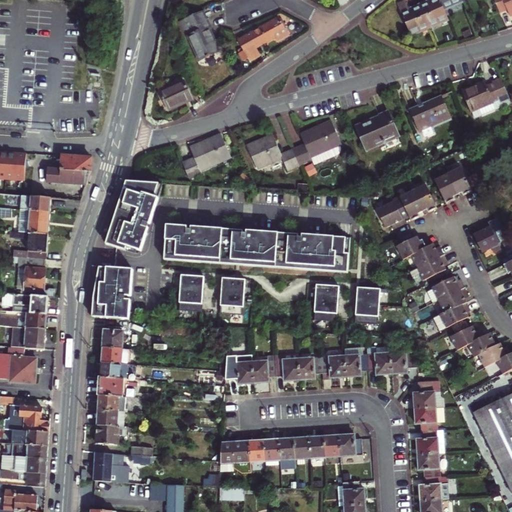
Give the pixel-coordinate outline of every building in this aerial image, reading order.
[(426,0),(428,4),(423,6),(418,8),(427,30),(445,23),(440,12),(435,0),(426,0)] [(435,0),(440,12),(460,4),(459,2),(457,0),(435,0)] [(506,14),(511,11),(511,1),(511,0),(491,0),(496,11),(503,8),(506,14)] [(411,11),(407,12),(404,4),(396,7),(408,38),(427,30),(418,8),(411,11)] [(206,61),(210,59),(209,58),(218,54),(211,38),(208,30),(209,29),(202,14),(179,25),(185,40),(188,39),(198,62),(205,59),(206,61)] [(278,26),(235,48),(245,67),(257,61),(254,55),(265,49),(273,45),(275,48),(286,41),(278,26)] [(467,113),(494,101),(503,97),(496,79),(486,84),(488,87),(485,89),(481,90),(479,85),(458,94),(467,113)] [(160,104),(162,103),(166,114),(179,108),(190,103),(181,84),(159,94),(161,100),(159,101),(160,104)] [(505,101),(503,97),(494,101),(496,105),(505,101)] [(406,114),(415,136),(425,131),(428,138),(436,135),(439,131),(437,126),(448,121),(438,99),(423,106),(406,114)] [(373,117),(374,119),(369,122),(352,129),(362,153),(395,138),(384,113),(373,117)] [(298,139),(302,149),(290,154),(297,170),(309,165),(308,161),(336,149),(338,149),(329,126),(307,135),(298,139)] [(189,152),(193,162),(180,167),(186,183),(200,177),(199,175),(230,163),(220,139),(198,148),(189,152)] [(279,158),(271,139),(258,145),(245,150),(254,173),(279,163),(284,175),(297,170),(290,154),(279,158)] [(308,161),(309,165),(310,166),(334,156),(335,155),(336,154),(336,153),(337,151),(336,149),(308,161)] [(0,180),(25,183),(27,156),(21,155),(19,155),(19,154),(0,152),(0,180)] [(90,159),(62,158),(61,171),(46,170),(45,183),(65,185),(85,186),(88,177),(89,173),(90,159)] [(459,168),(447,175),(456,194),(460,192),(462,197),(466,195),(471,192),(459,168)] [(478,189),(483,187),(476,173),(472,176),(478,189)] [(447,175),(434,181),(445,205),(451,202),(454,201),(452,196),(456,194),(447,175)] [(159,187),(128,185),(111,229),(104,247),(111,250),(112,250),(125,254),(126,250),(140,255),(158,202),(154,201),(159,187)] [(424,185),(412,191),(421,211),(425,209),(427,214),(432,211),(436,210),(424,185)] [(419,218),(417,213),(421,211),(412,191),(393,201),(402,220),(408,217),(410,222),(415,220),(419,218)] [(52,207),(52,200),(31,198),(23,197),(22,211),(51,213),(52,207)] [(390,227),(392,231),(399,228),(404,225),(402,220),(393,201),(391,198),(384,202),(386,207),(377,211),(386,229),(390,227)] [(13,210),(0,209),(0,217),(13,219),(13,210)] [(50,224),(51,213),(22,211),(20,233),(49,236),(50,224)] [(498,218),(488,222),(498,243),(508,238),(498,218)] [(478,228),(480,232),(475,235),(483,253),(491,249),(494,254),(501,250),(498,243),(488,222),(481,226),(478,228)] [(352,243),(168,229),(166,264),(350,278),(352,243)] [(20,233),(12,232),(11,238),(30,240),(28,259),(45,260),(47,260),(48,248),(49,236),(20,233)] [(416,238),(398,246),(404,259),(412,255),(425,249),(423,244),(422,241),(418,243),(416,238)] [(425,249),(412,255),(418,267),(445,254),(443,249),(441,246),(436,248),(434,244),(425,249)] [(447,259),(445,254),(418,267),(409,271),(412,277),(420,273),(424,280),(446,269),(444,264),(449,262),(447,259)] [(28,259),(9,257),(8,263),(30,264),(29,269),(27,269),(25,291),(26,291),(26,296),(49,298),(55,298),(56,290),(50,290),(47,295),(44,294),(45,280),(46,270),(44,270),(45,260),(28,259)] [(25,291),(27,269),(19,268),(17,290),(25,291)] [(109,271),(99,271),(94,291),(92,321),(129,323),(132,273),(109,271)] [(454,275),(432,286),(432,288),(427,291),(432,302),(438,299),(465,287),(462,282),(460,278),(456,280),(454,275)] [(204,281),(181,279),(179,314),(201,316),(204,281)] [(245,284),(222,282),(220,317),(242,319),(245,284)] [(465,287),(438,299),(444,312),(466,301),(464,297),(468,295),(467,292),(465,287)] [(339,290),(316,289),(314,324),(337,325),(339,290)] [(380,293),(357,291),(355,327),(378,328),(380,293)] [(26,296),(4,294),(4,305),(14,306),(14,312),(28,314),(48,315),(49,307),(49,298),(26,296)] [(415,299),(408,302),(412,311),(419,307),(415,299)] [(469,307),(466,301),(444,312),(440,314),(446,328),(468,317),(465,312),(470,309),(469,307)] [(47,323),(48,315),(28,314),(27,321),(0,318),(0,326),(14,328),(47,330),(47,323)] [(451,337),(456,349),(467,343),(483,336),(481,332),(479,328),(475,330),(473,326),(451,337)] [(46,340),(47,330),(14,328),(13,348),(25,349),(45,351),(46,340)] [(490,332),(483,336),(467,343),(473,356),(478,353),(501,343),(499,339),(497,335),(492,337),(490,332)] [(126,353),(127,336),(107,335),(107,336),(106,344),(106,350),(106,352),(126,353)] [(478,353),(485,367),(497,361),(511,354),(510,350),(507,345),(503,348),(501,343),(478,353)] [(37,373),(38,360),(25,359),(25,349),(13,348),(9,348),(9,356),(0,354),(0,379),(7,380),(8,374),(12,374),(11,381),(11,383),(36,385),(37,373)] [(379,374),(379,380),(387,379),(395,379),(394,358),(393,350),(370,352),(371,360),(372,375),(379,374)] [(126,353),(106,352),(105,359),(104,367),(125,369),(130,365),(131,358),(127,353),(126,353)] [(497,361),(503,374),(511,369),(511,353),(511,354),(497,361)] [(422,372),(420,355),(394,358),(395,379),(404,378),(411,377),(410,374),(422,372)] [(288,383),(288,388),(295,388),(304,387),(302,365),(302,358),(286,359),(287,367),(279,368),(280,384),(288,383)] [(365,381),(364,376),(372,375),(371,360),(348,362),(350,383),(360,382),(365,381)] [(256,370),(256,361),(230,365),(229,389),(242,387),(243,393),(252,392),(258,391),(256,370)] [(350,383),(348,362),(325,364),(326,379),(327,386),(334,385),(334,384),(340,384),(350,383)] [(326,379),(325,364),(302,365),(304,387),(311,386),(319,385),(319,380),(326,379)] [(125,369),(104,367),(104,375),(104,376),(103,383),(128,384),(141,385),(142,370),(125,369)] [(280,384),(279,368),(256,370),(258,391),(268,390),(273,390),(273,384),(280,384)] [(128,384),(103,383),(103,392),(102,400),(127,402),(128,384)] [(443,383),(421,385),(422,398),(417,398),(418,408),(418,413),(439,412),(437,391),(444,391),(443,383)] [(444,395),(444,391),(437,391),(439,412),(448,411),(447,397),(444,395)] [(511,393),(474,413),(511,491),(511,393)] [(15,399),(0,397),(0,405),(14,407),(15,399)] [(127,402),(102,400),(101,408),(101,415),(129,417),(130,402),(127,402)] [(14,426),(0,424),(0,429),(18,431),(50,434),(51,427),(51,423),(46,423),(46,419),(43,418),(43,409),(16,407),(14,426)] [(425,436),(441,435),(439,412),(418,413),(419,422),(419,429),(424,429),(425,436)] [(128,431),(129,417),(101,415),(100,423),(100,430),(128,431)] [(131,440),(131,431),(128,431),(100,430),(99,440),(98,448),(119,449),(120,439),(131,440)] [(0,443),(13,444),(18,445),(49,447),(50,442),(50,434),(18,431),(17,439),(0,437),(0,443)] [(422,459),(443,458),(441,435),(425,436),(425,444),(421,444),(421,451),(422,459)] [(349,441),(341,442),(343,463),(367,461),(366,445),(358,446),(358,441),(349,441)] [(327,443),(329,465),(343,463),(341,442),(333,443),(327,443)] [(314,466),(329,465),(327,443),(319,444),(312,445),(314,466)] [(49,455),(49,447),(18,445),(17,455),(12,454),(12,457),(17,458),(48,460),(49,455)] [(297,446),(299,467),(314,466),(312,445),(304,445),(297,446)] [(285,477),(299,475),(299,467),(297,446),(288,447),(283,447),(284,469),(285,477)] [(267,449),(269,470),(284,469),(283,447),(273,448),(267,449)] [(260,449),(253,450),(254,471),(269,470),(267,449),(260,449)] [(154,451),(133,450),(133,459),(136,459),(153,460),(154,451)] [(254,471),(253,450),(239,451),(224,453),(223,474),(236,473),(237,477),(246,480),(254,480),(254,471)] [(12,457),(2,456),(1,466),(10,467),(10,468),(16,469),(17,458),(12,457)] [(131,469),(124,469),(125,458),(97,456),(97,458),(96,470),(95,482),(95,484),(130,486),(131,469)] [(48,468),(48,460),(17,458),(16,469),(10,468),(10,467),(1,466),(1,472),(47,476),(48,468)] [(428,483),(444,482),(443,458),(422,459),(422,468),(423,475),(428,475),(428,483)] [(269,478),(269,470),(254,471),(254,480),(269,478)] [(47,483),(47,476),(1,472),(0,471),(0,477),(19,480),(19,481),(29,482),(28,487),(46,488),(47,483)] [(236,473),(223,474),(223,479),(222,482),(237,481),(237,477),(236,473)] [(222,482),(223,479),(212,478),(211,490),(222,491),(222,482)] [(347,489),(353,489),(352,480),(344,481),(345,489),(347,489)] [(425,505),(446,504),(452,503),(450,481),(444,482),(428,483),(429,489),(424,490),(425,498),(425,505)] [(170,505),(169,511),(185,511),(187,489),(153,487),(153,497),(153,504),(170,505)] [(369,500),(369,494),(363,495),(362,488),(353,489),(347,489),(349,511),(370,510),(369,500)] [(247,498),(248,492),(223,491),(222,504),(247,505),(247,498)] [(5,503),(16,504),(15,511),(20,511),(38,511),(39,511),(39,508),(39,505),(37,504),(38,496),(21,495),(20,493),(6,492),(5,503)]
